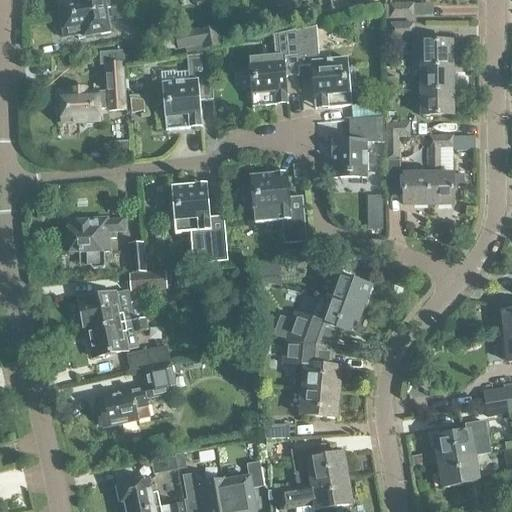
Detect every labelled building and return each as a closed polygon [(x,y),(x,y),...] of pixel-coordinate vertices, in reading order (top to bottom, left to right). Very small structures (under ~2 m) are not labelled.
[(56,0),(60,19),(111,10),(110,1),(104,2),(103,0),(56,0)] [(345,9),(343,0),(331,0),(330,0),(333,12),(345,9)] [(385,0),(385,19),(390,19),(414,18),(414,5),(394,5),(394,0),(385,0)] [(64,39),(79,36),(80,40),(87,39),(87,38),(110,34),(108,23),(123,20),(120,9),(111,10),(60,19),(64,39)] [(414,38),(414,36),(414,25),(391,25),(390,38),(411,38),(414,38)] [(178,51),(202,47),(203,51),(222,47),(218,27),(175,35),(178,51)] [(316,27),(298,32),(300,68),(314,67),(317,111),(352,107),(350,89),(356,88),(355,70),(349,71),(348,59),(320,62),(316,27)] [(253,107),(288,105),(286,78),(299,78),(299,68),(300,68),(298,32),(296,32),(296,31),(273,37),(275,59),(250,61),(253,107)] [(414,38),(411,38),(412,67),(421,67),(451,67),(451,66),(458,67),(458,50),(451,50),(451,43),(436,43),(435,36),(414,36),(414,38)] [(62,125),(82,123),(86,126),(93,126),(96,122),(100,122),(99,111),(106,110),(107,113),(126,112),(123,52),(100,53),(101,66),(104,66),(105,92),(98,93),(98,92),(88,93),(88,88),(71,89),(72,94),(60,95),(62,125)] [(162,73),(163,84),(167,132),(203,129),(201,102),(216,101),(212,56),(189,58),(190,72),(175,74),(175,72),(162,73)] [(451,67),(421,67),(422,92),(451,92),(451,67)] [(398,93),(398,79),(385,79),(385,93),(398,93)] [(452,117),(451,92),(422,92),(422,117),(452,117)] [(352,107),(353,121),(374,119),(382,118),(380,104),(352,107)] [(385,144),(385,118),(382,118),(374,119),(353,121),(351,121),(351,142),(333,143),(333,180),(369,178),(369,145),(385,144)] [(409,138),(409,125),(386,125),(386,160),(400,160),(400,138),(409,138)] [(404,191),(454,191),(454,185),(454,176),(442,176),(441,151),(453,150),(453,137),(428,137),(429,176),(416,176),(408,176),(404,176),(404,191)] [(283,222),(285,246),(307,244),(303,199),(289,200),(287,174),(252,177),(256,224),(283,222)] [(454,175),(454,176),(454,185),(464,185),(464,175),(454,175)] [(229,264),(225,219),(212,220),(209,185),(172,188),(176,235),(198,233),(200,266),(229,264)] [(454,206),(454,191),(404,191),(404,206),(454,206)] [(368,231),(383,231),(382,197),(368,197),(368,231)] [(67,223),(69,254),(86,253),(87,269),(105,268),(104,252),(110,252),(109,233),(125,232),(124,220),(67,223)] [(146,274),(144,245),(130,246),(132,275),(146,274)] [(231,266),(243,264),(241,250),(229,252),(231,266)] [(282,288),(280,264),(256,265),(257,271),(257,281),(258,283),(282,288)] [(250,281),(257,281),(257,271),(249,272),(250,281)] [(131,293),(167,291),(166,273),(130,275),(131,293)] [(329,274),(321,296),(363,312),(372,288),(337,276),(329,274)] [(245,283),(236,284),(238,296),(247,295),(245,283)] [(78,299),(82,315),(79,319),(81,327),(85,330),(85,332),(87,332),(135,321),(132,307),(129,292),(126,292),(115,296),(115,295),(103,297),(103,294),(78,299)] [(287,339),(287,340),(286,344),(304,346),(331,351),(338,329),(343,331),(354,336),(363,312),(321,296),(313,320),(295,313),(291,321),(282,318),(275,337),(287,339)] [(511,312),(503,313),(506,339),(511,338),(511,312)] [(93,359),(127,351),(127,352),(139,349),(136,334),(149,331),(146,319),(135,321),(87,332),(93,359)] [(270,337),(271,326),(259,324),(258,336),(270,337)] [(505,362),(509,361),(509,365),(511,364),(511,338),(506,339),(506,341),(502,342),(505,362)] [(296,391),(304,391),(339,395),(341,369),(334,369),(329,368),(331,351),(304,346),(286,344),(285,357),(284,365),(298,366),(297,385),(296,391)] [(263,345),(262,355),(270,355),(271,346),(263,345)] [(131,372),(144,369),(171,363),(168,348),(128,356),(131,372)] [(98,400),(104,428),(150,419),(146,400),(151,399),(151,400),(178,394),(171,363),(144,369),(149,390),(98,400)] [(484,394),(486,406),(509,402),(506,390),(484,394)] [(337,420),(339,395),(304,391),(301,417),(337,420)] [(488,419),(511,415),(509,402),(486,406),(488,419)] [(435,439),(439,465),(475,458),(491,455),(490,454),(488,454),(485,438),(487,437),(485,424),(467,427),(468,433),(435,439)] [(266,427),(266,440),(289,439),(289,427),(266,427)] [(266,440),(267,453),(289,452),(289,439),(266,440)] [(344,455),(299,462),(303,488),(348,480),(344,455)] [(475,458),(439,465),(444,490),(480,484),(475,458)] [(178,471),(176,459),(152,463),(155,475),(178,471)] [(249,479),(224,483),(229,511),(255,511),(251,489),(262,487),(258,464),(246,466),(249,479)] [(229,511),(224,483),(223,480),(197,486),(195,476),(183,478),(187,501),(199,499),(201,511),(229,511)] [(122,503),(124,511),(142,511),(159,508),(156,494),(154,495),(151,480),(115,487),(119,504),(122,503)] [(280,500),(282,511),(316,506),(317,511),(352,506),(348,480),(303,488),(279,492),(280,500)] [(268,502),(280,500),(279,492),(279,491),(268,492),(268,502)]
